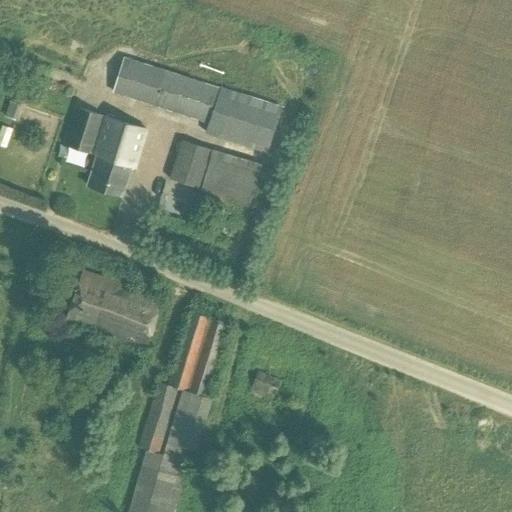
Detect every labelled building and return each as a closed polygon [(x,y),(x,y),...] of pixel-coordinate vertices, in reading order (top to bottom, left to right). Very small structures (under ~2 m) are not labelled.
[(112,92),(209,123),(220,88),(124,57),(112,92)] [(220,87),(220,88),(209,123),(206,133),(267,152),(282,106),(220,87)] [(66,145),(93,153),(105,116),(78,107),(66,145)] [(105,116),(93,153),(97,154),(88,185),(122,196),(131,166),(134,167),(146,130),(105,116)] [(182,141),(171,180),(198,188),(194,203),(242,216),(257,163),(182,141)] [(203,314),(182,383),(197,387),(218,318),(203,314)]
